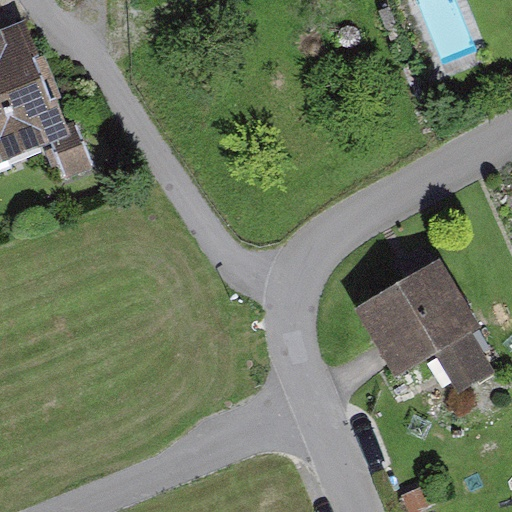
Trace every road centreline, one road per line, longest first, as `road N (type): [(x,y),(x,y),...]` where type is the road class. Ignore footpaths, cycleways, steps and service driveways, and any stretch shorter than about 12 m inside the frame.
road 1 (residential): [(511,146),(341,238),(317,261),(299,315),(333,412)]
road 2 (residential): [(333,412),(81,511)]
